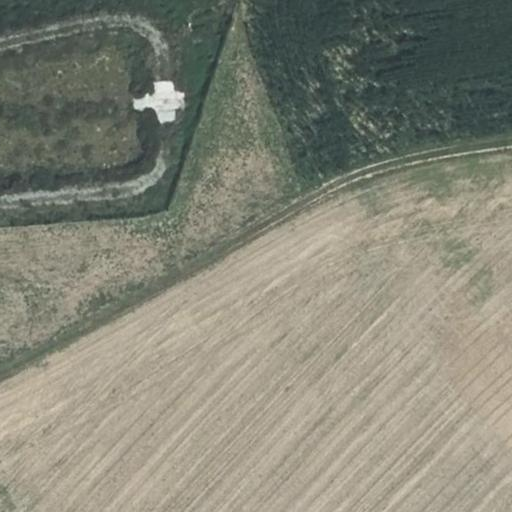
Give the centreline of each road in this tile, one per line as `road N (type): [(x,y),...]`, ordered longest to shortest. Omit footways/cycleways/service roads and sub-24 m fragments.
road 1 (track): [(338,184),(0,381)]
road 2 (track): [(338,184),(374,169),(511,143)]
